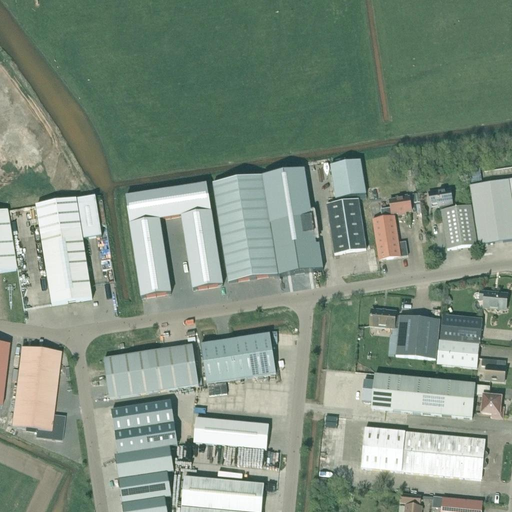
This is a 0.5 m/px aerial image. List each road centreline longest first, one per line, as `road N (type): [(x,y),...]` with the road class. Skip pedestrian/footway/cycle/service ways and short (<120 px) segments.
road 1 (unclassified): [(78,335),(306,298)]
road 2 (unclassified): [(306,298),(291,511)]
road 3 (unclassified): [(306,298),(511,266)]
road 4 (unclassified): [(78,335),(105,511)]
